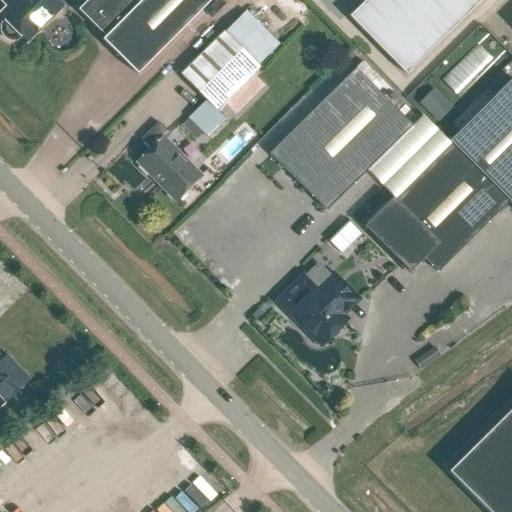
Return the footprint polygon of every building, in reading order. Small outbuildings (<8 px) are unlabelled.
[(2,0),(10,7),(0,16),(5,21),(3,23),(2,26),(2,29),(2,32),(3,35),(5,37),(7,39),(10,40),(13,40),(16,40),(19,39),(21,37),(25,42),(61,6),(54,0),(2,0)] [(87,0),(78,11),(105,37),(102,40),(137,75),(211,0),(87,0)] [(406,75),(482,0),(366,0),(349,17),(406,75)] [(225,33),(224,33),(181,76),(207,101),(216,111),(259,68),(258,66),(279,45),(246,12),(225,33)] [(451,94),(486,59),(474,47),(438,82),(451,94)] [(326,212),(412,127),(355,69),(269,154),(326,212)] [(438,273),(509,202),(511,204),(511,79),(449,142),(452,145),(396,201),(393,198),(364,227),(396,259),(398,256),(412,270),(424,259),(438,273)] [(438,123),(452,108),(433,89),(419,104),(438,123)] [(216,111),(207,101),(182,126),(196,140),(203,132),(207,136),(224,119),(216,111)] [(170,135),(158,123),(141,140),(150,150),(136,164),(175,203),(202,177),(165,140),(170,135)] [(233,163),(249,147),(238,136),(218,156),(223,161),(227,157),(233,163)] [(363,232),(350,220),(330,240),(343,253),(363,232)] [(315,290),(291,314),(301,325),(301,329),(306,334),(311,334),(322,345),(346,321),(340,316),(356,300),(333,277),(317,293),(315,290)] [(256,321),(263,314),(259,310),(252,317),(256,321)] [(420,371),(441,357),(434,347),(414,362),(420,371)] [(0,355),(0,396),(6,403),(31,379),(7,355),(3,359),(0,355)] [(511,511),(511,409),(449,472),(488,511),(511,511)]
